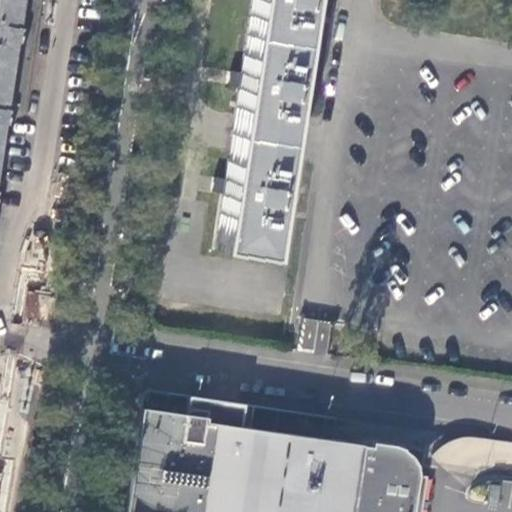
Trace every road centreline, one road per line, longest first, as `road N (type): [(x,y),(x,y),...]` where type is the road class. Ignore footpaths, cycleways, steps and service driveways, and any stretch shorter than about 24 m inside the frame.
road 1 (residential): [(91,344),(511,405)]
road 2 (residential): [(141,0),(91,344)]
road 3 (unknown): [(427,42),(400,283),(414,312),(450,328)]
road 4 (unknown): [(450,328),(488,51)]
road 5 (residential): [(91,344),(68,511)]
